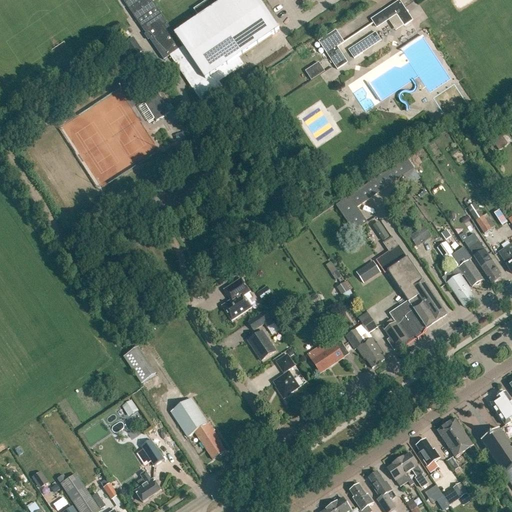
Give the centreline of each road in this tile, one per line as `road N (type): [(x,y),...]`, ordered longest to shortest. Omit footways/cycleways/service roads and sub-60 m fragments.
road 1 (secondary): [(283,447),(511,292)]
road 2 (residential): [(283,447),(184,301),(177,249),(156,213)]
road 3 (unclassified): [(289,511),(511,361)]
road 4 (track): [(0,122),(83,76),(134,26)]
